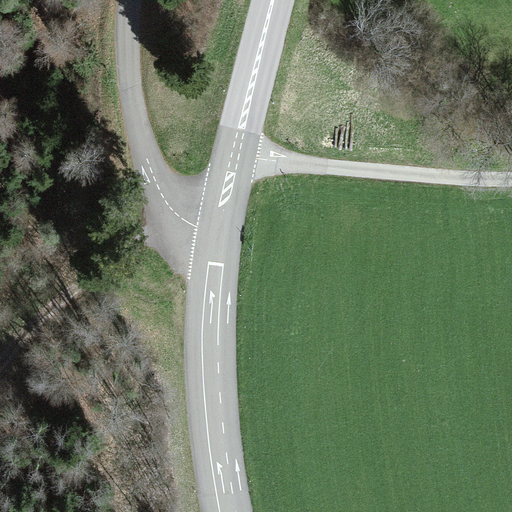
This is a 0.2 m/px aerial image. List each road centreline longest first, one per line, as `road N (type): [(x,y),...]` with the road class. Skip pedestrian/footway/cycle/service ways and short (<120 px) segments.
road 1 (primary): [(228,511),(210,370),(219,233)]
road 2 (unclassified): [(234,155),(511,179)]
road 3 (unclassified): [(219,233),(174,212),(158,189),(129,74),(130,0)]
road 4 (track): [(174,212),(45,314),(0,366)]
road 5 (primary): [(272,0),(234,155)]
